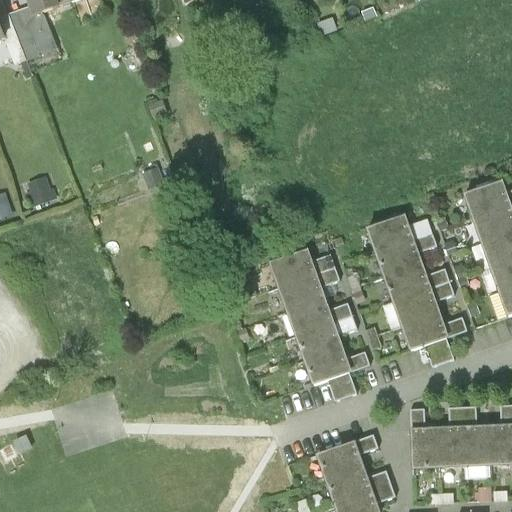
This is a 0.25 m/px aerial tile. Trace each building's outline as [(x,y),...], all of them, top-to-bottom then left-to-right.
[(27,0),(31,9),(34,18),(44,15),(59,9),(55,0),(27,0)] [(55,0),(59,9),(85,0),(55,0)] [(31,9),(20,13),(38,58),(57,51),(44,15),(34,18),(31,9)] [(20,13),(0,20),(0,28),(5,40),(16,67),(38,58),(20,13)] [(323,40),(338,34),(333,21),(318,27),(323,40)] [(162,104),(149,109),(153,121),(167,116),(162,104)] [(163,188),(157,172),(142,177),(148,193),(163,188)] [(45,180),(28,187),(31,194),(27,196),(32,209),(56,200),(53,190),(49,192),(45,180)] [(465,197),(474,221),(511,207),(511,193),(504,196),(500,184),(465,197)] [(4,196),(0,197),(0,220),(11,216),(4,196)] [(511,207),(474,221),(482,246),(511,235),(511,207)] [(368,231),(377,256),(433,236),(428,223),(407,230),(403,219),(368,231)] [(511,235),(482,246),(491,270),(511,262),(511,235)] [(377,256),(385,280),(421,268),(417,256),(437,249),(433,236),(377,256)] [(271,266),(280,290),(335,271),(331,257),(310,265),(306,253),(271,266)] [(511,262),(491,270),(500,294),(511,290),(511,262)] [(385,280),(394,305),(450,285),(445,272),(425,279),(421,268),(385,280)] [(280,290),(288,315),(324,302),(320,291),(340,284),(335,271),(280,290)] [(394,305),(403,329),(438,316),(434,305),(455,298),(450,285),(394,305)] [(511,290),(500,294),(509,319),(511,318),(511,290)] [(288,315),(297,339),(353,319),(348,306),(327,313),(324,302),(288,315)] [(442,328),(438,316),(403,329),(412,354),(425,349),(447,341),(467,334),(463,320),(442,328)] [(297,339),(306,363),(341,351),(337,340),(357,332),(353,319),(297,339)] [(447,341),(425,349),(432,370),(454,362),(447,341)] [(345,362),(341,351),(306,363),(314,388),(328,384),(350,376),(370,369),(365,355),(345,362)] [(350,376),(328,384),(335,405),(357,397),(350,376)] [(501,430),(489,431),(491,468),(511,467),(511,407),(500,408),(501,430)] [(465,469),(491,468),(489,431),(477,431),(476,409),(462,410),(465,469)] [(439,470),(465,469),(462,410),(449,411),(450,433),(438,433),(439,470)] [(413,471),(439,470),(438,433),(426,434),(425,412),(410,412),(413,471)] [(39,448),(34,435),(20,441),(26,454),(39,448)] [(318,457),(327,482),(362,470),(358,458),(379,451),(374,437),(318,457)] [(327,482),(336,507),(391,487),(387,474),(366,481),(362,470),(327,482)] [(336,507),(337,511),(376,511),(375,507),(396,500),(391,487),(336,507)] [(490,489),(478,489),(478,495),(476,495),(476,504),(490,503),(490,489)] [(505,493),(494,493),(494,503),(505,503),(505,493)] [(453,496),(430,498),(431,507),(453,506),(453,496)]
